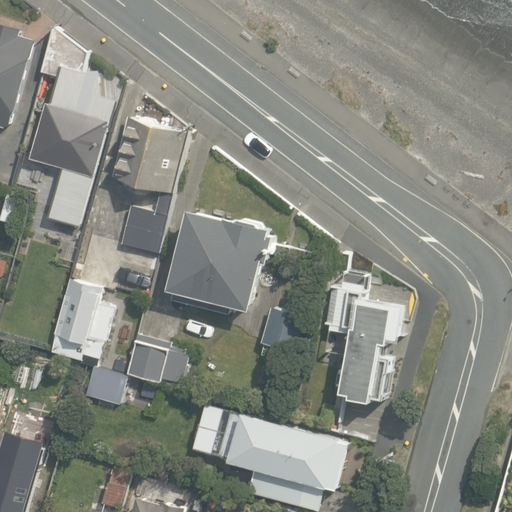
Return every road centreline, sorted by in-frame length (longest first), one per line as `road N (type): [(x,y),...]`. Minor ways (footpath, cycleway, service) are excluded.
road 1 (tertiary): [(109,0),(475,278)]
road 2 (residential): [(426,511),(485,308),(475,278)]
